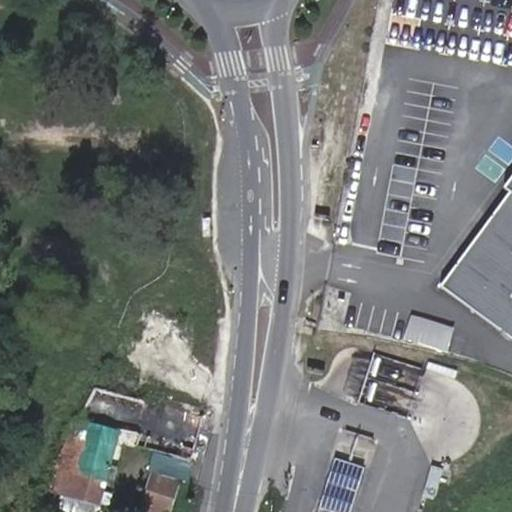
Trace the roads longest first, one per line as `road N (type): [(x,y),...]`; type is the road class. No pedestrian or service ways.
road 1 (secondary): [(202,0),(220,31),(251,169),(246,447)]
road 2 (secondary): [(246,447),(270,394),(290,258),(275,0)]
